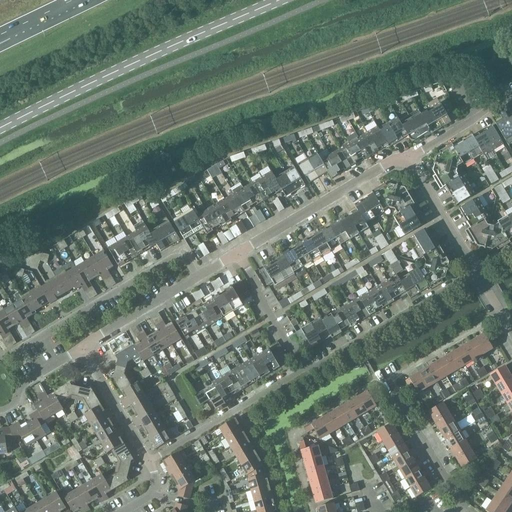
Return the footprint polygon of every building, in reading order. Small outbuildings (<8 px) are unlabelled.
[(428,104),(431,109),(442,128),(451,122),(447,115),(453,112),(444,98),(439,102),(437,99),(428,104)] [(431,109),(421,115),(431,132),(432,134),(442,128),(431,109)] [(432,134),(431,132),(421,115),(418,110),(409,115),(422,137),(424,136),(425,138),(432,134)] [(496,124),(508,146),(511,143),(511,114),(507,117),(505,113),(504,112),(503,111),(502,111),(501,112),(500,112),(500,113),(500,114),(500,115),(503,120),(496,124)] [(411,119),(409,115),(408,115),(399,120),(402,124),(401,124),(408,136),(412,143),(422,137),(411,119)] [(408,136),(401,124),(402,124),(399,120),(398,118),(388,123),(399,142),(408,136)] [(388,146),(389,148),(399,142),(388,123),(379,129),(388,146)] [(503,145),(492,126),(483,132),(494,150),(503,145)] [(379,151),(388,146),(379,129),(378,127),(368,133),(379,151)] [(484,156),(494,150),(483,132),(474,137),(473,137),(483,154),(484,156)] [(370,157),(379,151),(368,133),(359,138),(370,157)] [(473,137),(474,137),(472,135),(463,141),(474,160),(483,154),(473,137)] [(360,162),(370,157),(359,138),(349,144),(360,162)] [(464,165),(474,160),(463,141),(454,147),(453,147),(463,164),(464,165)] [(351,168),(360,162),(349,144),(340,149),(351,168)] [(435,163),(434,163),(434,164),(457,170),(458,167),(463,164),(453,147),(454,147),(452,144),(444,149),(446,151),(435,158),(436,160),(435,163)] [(331,155),(342,173),(351,168),(340,149),(331,155)] [(319,178),(328,173),(328,172),(321,161),(321,160),(317,154),(308,159),(319,178)] [(332,179),(342,173),(331,155),(321,160),(321,161),(328,172),(328,173),(332,179)] [(309,184),(319,178),(308,159),(298,165),(309,184)] [(217,165),(219,169),(225,166),(223,161),(217,165)] [(440,190),(446,186),(460,178),(459,178),(457,173),(457,170),(434,164),(435,165),(434,168),(432,169),(438,180),(436,182),(440,190)] [(219,169),(217,165),(210,169),(213,173),(219,169)] [(285,173),(296,192),(305,186),(294,167),(285,173)] [(198,176),(200,180),(207,177),(204,172),(198,176)] [(276,179),(272,172),(262,178),(273,196),(282,191),(275,179),(276,179)] [(285,173),(276,179),(275,179),(282,191),(286,197),(296,192),(285,173)] [(470,185),(464,175),(459,178),(460,178),(446,186),(451,196),(470,185)] [(194,184),(200,180),(198,176),(192,180),(194,184)] [(264,202),(273,196),(262,178),(253,183),(264,202)] [(253,183),(243,189),(254,207),(264,202),(253,183)] [(372,192),(373,194),(374,194),(384,211),(389,208),(392,209),(398,185),(397,185),(397,186),(394,185),(392,183),(381,190),(379,187),(372,192)] [(179,187),(182,192),(188,188),(186,184),(179,187)] [(260,210),(257,212),(254,207),(243,189),(240,184),(231,189),(234,194),(245,213),(252,209),(261,224),(266,220),(260,210)] [(395,209),(398,214),(412,206),(417,203),(413,196),(410,197),(404,186),(401,187),(398,186),(398,185),(392,209),(395,209)] [(451,196),(457,205),(475,194),(470,185),(451,196)] [(182,192),(179,187),(173,191),(176,195),(182,192)] [(236,218),(245,213),(234,194),(225,200),(236,218)] [(374,194),(373,194),(364,200),(375,218),(385,212),(384,211),(374,194)] [(160,199),(163,203),(169,199),(166,195),(160,199)] [(131,200),(133,205),(139,201),(137,197),(131,200)] [(459,209),(465,219),(483,208),(478,198),(459,209)] [(273,202),(279,212),(284,209),(278,199),(273,202)] [(133,205),(131,200),(124,204),(127,208),(133,205)] [(225,200),(215,205),(226,224),(236,218),(225,200)] [(375,218),(364,200),(354,205),(357,210),(366,224),(375,218)] [(157,201),(156,201),(150,205),(153,209),(159,205),(157,201)] [(215,205),(206,211),(217,229),(226,224),(215,205)] [(393,217),(399,226),(418,215),(412,206),(398,214),(393,217)] [(112,212),(114,216),(121,212),(118,208),(112,212)] [(471,228),(485,220),(489,218),(483,208),(465,219),(470,228),(471,228)] [(204,228),(197,217),(197,216),(193,210),(183,215),(194,234),(203,229),(204,228)] [(369,228),(366,224),(357,210),(348,216),(359,234),(369,228)] [(206,211),(197,216),(197,217),(204,228),(203,229),(207,235),(217,229),(206,211)] [(114,216),(112,212),(106,215),(108,220),(114,216)] [(194,234),(183,215),(174,221),(185,240),(194,234)] [(418,215),(399,226),(405,236),(423,225),(418,215)] [(359,234),(348,216),(339,221),(350,240),(359,234)] [(509,240),(511,238),(511,224),(507,216),(498,222),(499,224),(509,240)] [(93,223),(95,227),(102,224),(99,219),(93,223)] [(470,228),(465,231),(470,239),(472,237),(479,249),(482,247),(484,248),(484,249),(485,249),(491,226),(488,225),(485,220),(471,228),(470,228)] [(157,245),(150,233),(143,221),(133,227),(136,232),(147,250),(157,245)] [(159,227),(170,246),(180,240),(169,221),(159,227)] [(236,224),(242,235),(247,232),(241,221),(236,224)] [(350,240),(339,221),(329,227),(341,245),(350,240)] [(485,249),(486,249),(486,248),(489,249),(490,252),(502,245),(503,247),(511,243),(509,240),(499,224),(494,227),(491,226),(485,249)] [(161,252),(170,246),(159,227),(150,233),(157,245),(161,252)] [(341,245),(329,227),(320,232),(331,251),(341,245)] [(426,229),(407,240),(413,250),(431,239),(426,229)] [(127,237),(138,256),(147,250),(136,232),(127,237)] [(217,236),(223,246),(228,243),(222,232),(217,236)] [(322,256),(331,251),(320,232),(311,238),(322,256)] [(118,243),(129,261),(138,256),(127,237),(118,243)] [(322,256),(311,238),(301,243),(312,262),(322,256)] [(419,259),(423,257),(423,256),(437,248),(431,239),(413,250),(419,259)] [(118,243),(108,249),(119,267),(129,261),(118,243)] [(303,267),(312,262),(301,243),(292,249),(303,268),(303,267)] [(198,247),(204,257),(210,254),(203,244),(198,247)] [(437,248),(423,256),(423,257),(426,262),(425,265),(448,271),(449,270),(448,270),(448,267),(451,265),(444,254),(447,252),(442,245),(437,248)] [(369,251),(372,256),(378,252),(376,248),(369,251)] [(306,273),(303,267),(303,268),(292,249),(282,255),(283,257),(284,257),(297,278),(306,273)] [(106,277),(111,275),(108,271),(114,267),(104,251),(94,257),(106,277)] [(372,256),(369,251),(363,255),(366,259),(372,256)] [(374,260),(377,264),(383,260),(381,256),(374,260)] [(85,263),(95,279),(100,276),(102,280),(106,277),(94,257),(85,263)] [(287,284),(297,278),(284,257),(283,257),(274,262),(287,284)] [(351,262),(353,267),(360,263),(357,259),(351,262)] [(377,264),(374,260),(368,264),(371,268),(377,264)] [(72,262),(63,267),(65,272),(65,271),(67,274),(66,274),(76,290),(81,287),(84,291),(88,288),(76,268),(73,263),(72,262)] [(287,284),(274,262),(259,271),(265,281),(270,278),(273,283),(277,290),(287,284)] [(353,267),(351,262),(345,266),(347,270),(353,267)] [(76,268),(88,288),(92,286),(90,282),(95,279),(85,263),(76,268)] [(419,271),(429,288),(431,290),(438,286),(437,283),(448,276),(447,274),(447,271),(448,271),(425,265),(424,268),(419,271)] [(63,267),(53,273),(56,277),(65,293),(71,290),(72,292),(76,290),(66,274),(67,274),(65,271),(65,272),(63,267)] [(356,271),(358,275),(365,271),(362,267),(356,271)] [(429,288),(419,271),(418,269),(409,275),(420,293),(429,288)] [(332,274),(334,278),(341,274),(338,270),(332,274)] [(358,275),(356,271),(350,275),(352,279),(358,275)] [(334,278),(332,274),(326,277),(328,282),(334,278)] [(408,294),(399,280),(400,280),(397,275),(387,281),(398,300),(407,294),(408,294)] [(409,275),(400,280),(399,280),(408,294),(407,294),(410,299),(420,293),(409,275)] [(41,286),(31,292),(41,308),(49,303),(50,304),(51,304),(53,303),(56,301),(57,300),(56,299),(65,293),(56,277),(46,283),(47,285),(44,286),(42,288),(41,286)] [(220,278),(215,281),(219,288),(224,285),(220,278)] [(337,282),(340,286),(346,283),(343,278),(337,282)] [(219,288),(215,281),(211,283),(215,290),(219,288)] [(242,281),(242,282),(222,293),(233,312),(243,306),(241,302),(238,298),(243,295),(248,292),(242,281)] [(313,285),(316,289),(322,285),(320,281),(313,285)] [(387,281),(378,287),(389,305),(398,300),(387,281)] [(340,286),(337,282),(331,286),(333,290),(340,286)] [(316,289),(313,285),(307,288),(310,293),(316,289)] [(380,311),(389,305),(378,287),(369,292),(380,311)] [(318,293),(321,298),(327,294),(325,289),(318,293)] [(201,299),(205,296),(201,290),(196,292),(201,299)] [(23,300),(33,316),(37,313),(35,311),(41,308),(31,292),(21,298),(22,300),(23,300)] [(196,302),(201,299),(196,292),(192,295),(196,302)] [(243,295),(238,298),(241,302),(251,296),(249,294),(248,292),(243,295)] [(294,296),(297,300),(303,297),(300,292),(294,296)] [(369,292),(359,298),(370,316),(380,311),(369,292)] [(224,317),(233,312),(222,293),(213,299),(224,317)] [(321,298),(318,293),(312,297),(315,301),(321,298)] [(297,300),(294,296),(288,300),(290,304),(297,300)] [(361,322),(370,316),(359,298),(350,303),(361,322)] [(215,323),(224,317),(213,299),(204,304),(215,323)] [(13,305),(26,326),(30,323),(27,319),(33,316),(23,300),(22,300),(13,305)] [(182,301),(178,303),(182,310),(186,308),(182,301)] [(299,305),(302,309),(308,305),(306,301),(299,305)] [(182,310),(178,303),(174,306),(178,313),(182,310)] [(352,327),(361,322),(350,303),(340,309),(352,327)] [(205,328),(215,323),(204,304),(194,310),(205,328)] [(26,326),(13,305),(4,311),(14,327),(19,324),(21,328),(26,326)] [(302,309),(299,305),(293,308),(296,313),(302,309)] [(340,309),(331,315),(342,333),(352,327),(340,309)] [(196,334),(205,328),(194,310),(185,315),(196,334)] [(14,327),(4,311),(0,313),(0,324),(7,337),(11,334),(9,330),(14,327)] [(185,315),(175,321),(186,340),(196,334),(185,315)] [(331,315),(322,320),(331,337),(332,339),(342,333),(331,315)] [(331,337),(322,320),(321,318),(311,324),(322,343),(331,337)] [(172,345),(182,339),(172,323),(166,326),(164,322),(160,325),(172,345)] [(322,343),(311,324),(296,333),(307,351),(322,343)] [(172,345),(160,325),(156,327),(158,331),(153,334),(162,350),(172,345)] [(257,330),(251,333),(254,338),(260,334),(257,330)] [(484,355),(493,349),(488,340),(492,337),(488,332),(475,340),(484,355)] [(141,336),(153,356),(162,350),(153,334),(148,337),(145,333),(141,336)] [(141,357),(143,362),(153,356),(141,336),(137,338),(139,342),(134,345),(141,357)] [(238,341),(241,345),(247,341),(245,337),(238,341)] [(484,355),(475,340),(465,345),(474,360),(484,355)] [(241,345),(238,341),(232,345),(235,349),(241,345)] [(118,361),(117,366),(129,370),(130,364),(141,357),(134,345),(116,357),(118,361)] [(285,365),(279,354),(284,351),(283,350),(280,345),(270,351),(269,349),(259,355),(270,373),(285,365)] [(456,351),(465,366),(474,360),(465,345),(456,351)] [(204,348),(195,353),(198,359),(208,353),(204,348)] [(220,352),(222,356),(228,353),(226,348),(220,352)] [(285,365),(290,362),(284,351),(279,354),(285,365)] [(447,356),(456,371),(465,366),(456,351),(447,356)] [(222,356),(220,352),(213,356),(216,360),(222,356)] [(261,379),(270,373),(259,355),(250,360),(261,379)] [(438,362),(447,377),(456,371),(447,356),(438,362)] [(201,363),(203,368),(209,364),(207,360),(201,363)] [(252,384),(261,379),(250,360),(241,366),(252,384)] [(447,377),(438,362),(428,367),(437,382),(447,377)] [(170,363),(164,367),(167,371),(173,368),(170,363)] [(129,370),(117,366),(115,372),(111,375),(122,393),(134,386),(127,375),(129,370)] [(241,366),(231,371),(242,390),(252,384),(241,366)] [(490,375),(496,385),(511,376),(505,366),(490,375)] [(437,382),(428,367),(419,373),(428,388),(437,382)] [(231,371),(222,377),(233,396),(242,390),(231,371)] [(192,386),(195,384),(189,373),(186,375),(192,386)] [(418,394),(428,388),(419,373),(405,381),(409,387),(413,384),(418,394)] [(511,377),(511,376),(496,385),(501,394),(511,387),(511,377)] [(223,401),(224,401),(233,396),(222,377),(212,383),(213,385),(214,384),(223,401)] [(77,400),(80,388),(75,387),(72,383),(53,394),(60,405),(61,405),(72,399),(77,400)] [(138,383),(134,386),(122,393),(125,399),(121,401),(123,405),(144,393),(138,383)] [(217,412),(227,406),(224,401),(223,401),(214,384),(213,385),(195,396),(200,406),(208,401),(210,400),(217,412)] [(90,387),(86,390),(80,388),(77,400),(83,402),(90,413),(101,406),(90,387)] [(511,387),(501,394),(507,403),(511,400),(511,387)] [(358,397),(367,412),(377,406),(371,397),(375,395),(372,389),(358,397)] [(46,393),(42,395),(54,415),(64,410),(61,405),(60,405),(53,394),(48,397),(46,393)] [(144,393),(123,405),(126,409),(130,407),(133,412),(149,402),(144,393)] [(42,395),(38,397),(40,402),(34,405),(38,411),(45,421),(54,415),(42,395)] [(358,397),(349,403),(358,418),(367,412),(358,397)] [(136,417),(132,420),(135,424),(155,412),(149,402),(133,412),(136,417)] [(349,403),(340,408),(349,423),(358,418),(349,403)] [(444,403),(428,412),(434,422),(449,413),(444,403)] [(207,404),(201,407),(205,414),(211,410),(207,404)] [(85,416),(91,425),(111,413),(108,408),(104,411),(101,406),(90,413),(85,416)] [(340,408),(330,414),(339,429),(349,423),(340,408)] [(38,411),(29,416),(32,420),(26,423),(37,441),(47,435),(41,426),(46,423),(45,421),(38,411)] [(160,421),(155,412),(135,424),(137,428),(141,426),(144,431),(160,421)] [(109,419),(113,417),(111,413),(91,425),(96,434),(113,425),(109,419)] [(434,422),(440,431),(455,422),(449,413),(434,422)] [(330,414),(321,419),(330,434),(339,429),(330,414)] [(236,419),(219,428),(225,438),(241,429),(236,419)] [(314,429),(320,440),(330,434),(321,419),(305,429),(307,434),(314,429)] [(144,431),(150,440),(166,430),(160,421),(144,431)] [(37,441),(26,423),(21,426),(19,422),(10,428),(16,439),(21,436),(27,447),(37,441)] [(440,431),(445,440),(460,431),(455,422),(440,431)] [(392,423),(377,432),(383,442),(398,433),(392,423)] [(102,444),(122,432),(120,427),(116,430),(113,425),(96,434),(102,444)] [(16,439),(10,428),(0,429),(0,454),(8,454),(6,442),(14,440),(16,439)] [(225,438),(231,447),(247,438),(241,429),(225,438)] [(166,430),(150,440),(156,450),(172,440),(166,430)] [(445,440),(451,449),(466,440),(460,431),(445,440)] [(121,438),(125,436),(122,432),(102,444),(108,453),(112,451),(112,450),(124,443),(121,438)] [(383,442),(388,451),(403,442),(398,433),(383,442)] [(252,447),(247,438),(231,447),(236,457),(252,447)] [(451,449),(456,459),(471,450),(466,440),(451,449)] [(304,462),(321,457),(318,446),(306,449),(304,442),(299,443),(304,462)] [(409,451),(403,442),(388,451),(394,460),(409,451)] [(118,465),(117,467),(129,470),(131,464),(135,462),(124,443),(112,450),(112,451),(119,461),(118,465)] [(511,449),(504,445),(502,448),(508,453),(511,449)] [(221,454),(228,450),(225,446),(218,450),(221,454)] [(258,456),(252,447),(236,457),(242,466),(258,456)] [(477,459),(471,450),(456,459),(462,468),(477,459)] [(394,460),(399,470),(414,461),(409,451),(394,460)] [(179,453),(163,462),(168,472),(185,462),(179,453)] [(248,476),(248,475),(264,466),(258,456),(242,466),(248,476)] [(29,460),(32,465),(37,462),(34,457),(29,460)] [(304,462),(307,472),(324,467),(321,457),(304,462)] [(492,462),(499,467),(501,463),(494,459),(492,462)] [(420,470),(414,461),(399,470),(405,479),(420,470)] [(190,472),(185,462),(168,472),(174,481),(190,472)] [(499,467),(492,462),(490,466),(496,471),(499,467)] [(251,490),(269,485),(264,466),(248,475),(249,479),(248,479),(251,490)] [(130,480),(128,476),(129,470),(117,467),(116,473),(105,479),(104,480),(111,491),(130,480)] [(307,472),(310,482),(327,478),(324,467),(307,472)] [(405,479),(410,488),(425,479),(420,470),(405,479)] [(192,484),(196,481),(190,472),(174,481),(179,491),(178,497),(190,500),(193,486),(192,484)] [(102,475),(93,481),(105,501),(109,498),(106,494),(111,491),(104,480),(105,479),(102,475)] [(480,480),(487,485),(489,481),(482,477),(480,480)] [(310,482),(313,493),(330,488),(327,478),(310,482)] [(431,489),(425,479),(410,488),(416,498),(431,489)] [(487,485),(480,480),(478,484),(484,488),(487,485)] [(98,499),(101,503),(105,501),(93,481),(83,486),(93,502),(98,499)] [(511,502),(511,489),(504,484),(498,493),(511,502)] [(251,490),(254,501),(272,496),(269,485),(251,490)] [(88,505),(93,502),(83,486),(74,492),(86,511),(90,509),(88,505)] [(330,488),(313,493),(316,504),(333,499),(330,488)] [(85,511),(86,511),(74,492),(64,497),(72,511),(76,511),(79,510),(80,511),(85,511)] [(57,493),(47,498),(55,511),(61,511),(66,509),(57,493)] [(506,511),(511,503),(511,502),(498,493),(492,502),(506,511)] [(254,501),(257,511),(275,506),(272,496),(254,501)] [(55,511),(47,498),(38,504),(42,511),(55,511)] [(333,499),(316,504),(317,506),(317,508),(334,503),(334,501),(333,499)] [(506,511),(492,502),(486,511),(487,511),(506,511)] [(336,511),(334,503),(317,508),(318,511),(336,511)]
